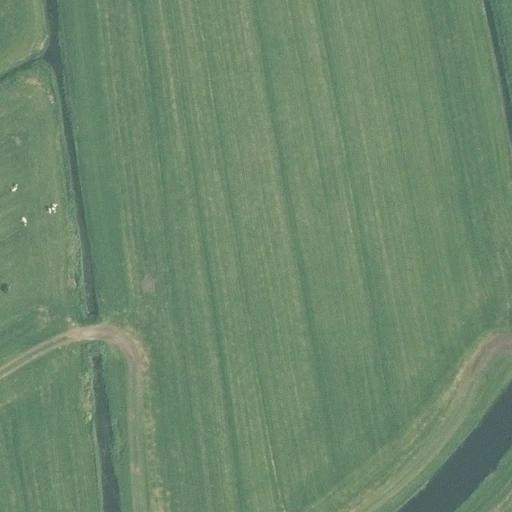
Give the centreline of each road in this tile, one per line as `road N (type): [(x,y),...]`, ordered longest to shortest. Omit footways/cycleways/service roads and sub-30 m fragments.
road 1 (track): [(0,374),(24,359),(110,338),(123,345),(136,511)]
road 2 (track): [(378,511),(406,490),(502,350),(511,352)]
